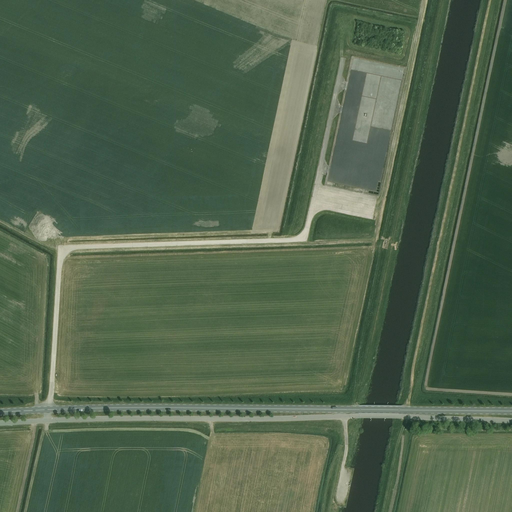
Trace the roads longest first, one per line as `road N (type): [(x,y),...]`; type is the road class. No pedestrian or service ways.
road 1 (track): [(442,0),(351,415)]
road 2 (unclassified): [(360,415),(0,423)]
road 3 (secondary): [(0,412),(360,409)]
road 4 (secondary): [(511,411),(360,409)]
